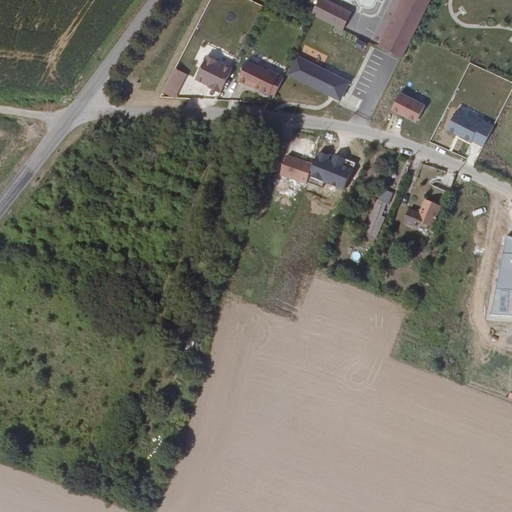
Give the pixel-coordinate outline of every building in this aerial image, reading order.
[(326,0),(318,0),(311,16),(344,31),(353,12),(326,0)] [(402,0),(378,46),(401,58),(429,0),(402,0)] [(208,87),(220,92),(232,68),(207,56),(195,79),(209,85),(208,87)] [(247,84),(250,86),(257,67),(246,62),(237,81),(247,85),(247,84)] [(174,98),(187,73),(174,67),(161,91),(174,98)] [(257,67),(250,86),(253,87),(254,86),(258,88),(259,90),(267,94),(269,93),(274,96),(283,78),(267,70),(267,71),(257,67)] [(433,233),(446,194),(428,188),(417,220),(407,216),(402,229),(414,233),(416,227),(433,233)] [(377,201),(364,238),(377,242),(385,218),(383,217),(387,204),(377,201)] [(360,262),(362,252),(352,250),(350,260),(360,262)]
